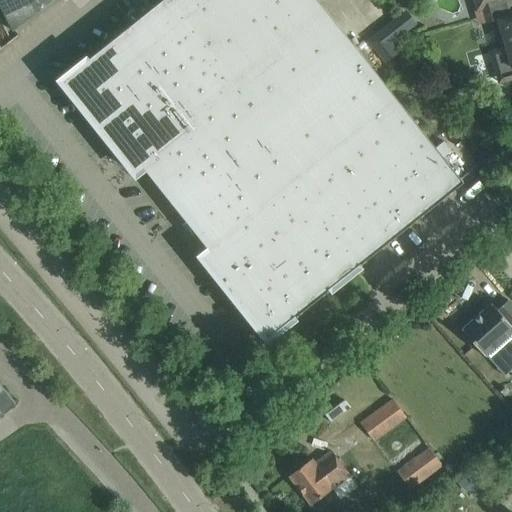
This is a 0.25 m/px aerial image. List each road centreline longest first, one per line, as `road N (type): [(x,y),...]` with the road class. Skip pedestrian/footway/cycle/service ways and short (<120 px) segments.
road 1 (unclassified): [(0,208),(182,428),(215,439),(511,204)]
road 2 (unknown): [(20,77),(279,388)]
road 3 (secondary): [(194,511),(57,329),(0,268)]
road 4 (unclassified): [(146,511),(41,396)]
